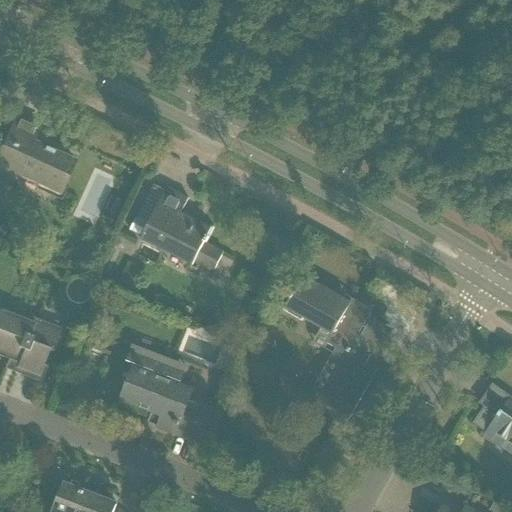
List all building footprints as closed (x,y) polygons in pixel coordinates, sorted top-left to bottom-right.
[(17,118),(9,136),(0,155),(0,166),(59,194),(73,164),(53,154),(54,152),(45,148),(44,150),(31,145),(39,128),(17,118)] [(142,238),(141,241),(192,267),(194,264),(214,273),(224,253),(207,245),(210,239),(207,238),(212,229),(181,214),(188,200),(167,189),(149,225),(142,238)] [(106,207),(101,218),(113,223),(118,212),(106,207)] [(136,219),(130,231),(142,238),(149,225),(136,219)] [(101,271),(97,279),(106,284),(111,276),(101,271)] [(304,276),(294,293),(287,305),(332,331),(326,342),(337,348),(309,397),(307,396),(307,397),(336,414),(371,354),(353,344),(370,314),(304,276)] [(6,367),(16,370),(15,373),(37,382),(48,352),(52,353),(61,330),(34,320),(33,325),(0,312),(0,357),(8,361),(6,367)] [(174,361),(133,346),(127,361),(136,364),(122,400),(152,411),(149,418),(160,422),(158,426),(199,442),(212,409),(187,399),(191,390),(167,380),(174,361)] [(483,438),(500,449),(511,457),(511,402),(508,400),(497,418),(485,410),(474,426),(486,434),(483,438)] [(63,484),(52,511),(112,511),(116,504),(63,484)]
